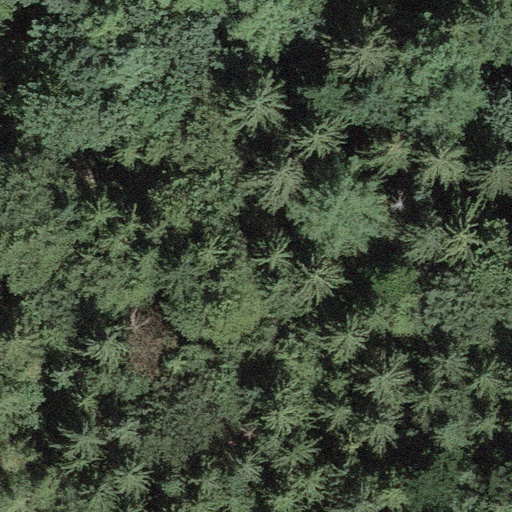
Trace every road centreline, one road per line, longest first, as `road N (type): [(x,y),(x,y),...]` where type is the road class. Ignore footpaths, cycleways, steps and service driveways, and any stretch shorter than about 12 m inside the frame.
road 1 (track): [(511,318),(0,183)]
road 2 (track): [(316,0),(150,85),(26,190)]
